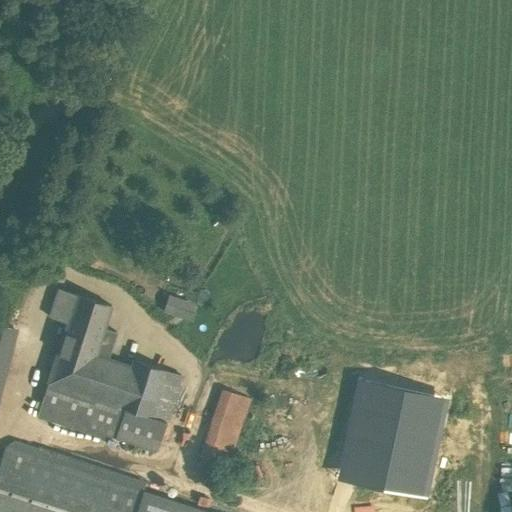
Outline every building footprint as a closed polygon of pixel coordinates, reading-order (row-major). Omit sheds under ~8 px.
[(182,375),(135,360),(132,369),(94,356),(103,329),(110,306),(60,289),(51,318),(68,324),(38,416),(91,434),(92,429),(156,449),(167,421),(182,375)] [(163,312),(178,316),(183,298),(169,294),(163,312)] [(0,388),(14,326),(0,323),(0,388)] [(355,374),(336,475),(341,476),(334,511),(422,511),(445,391),(355,374)] [(226,469),(251,397),(221,387),(196,459),(226,469)] [(200,511),(7,448),(0,468),(0,511),(200,511)]
